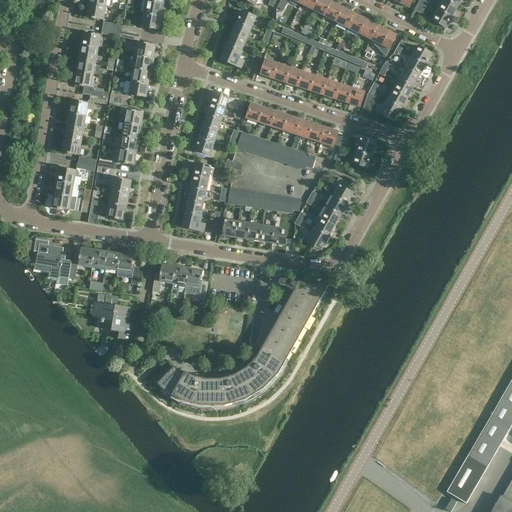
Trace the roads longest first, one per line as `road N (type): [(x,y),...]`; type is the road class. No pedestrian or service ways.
road 1 (tertiary): [(335,511),(511,195)]
road 2 (residential): [(405,141),(331,265),(150,239)]
road 3 (residential): [(405,141),(184,67)]
road 4 (residential): [(29,220),(66,0)]
road 5 (residential): [(150,239),(184,67)]
road 6 (residential): [(150,239),(29,220)]
